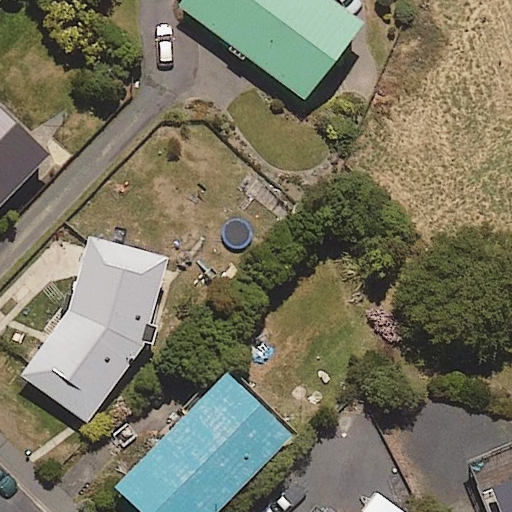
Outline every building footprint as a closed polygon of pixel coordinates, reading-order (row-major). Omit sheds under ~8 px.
[(341,0),(172,0),(299,90),(356,10),(341,0)] [(0,104),(0,191),(44,146),(0,104)] [(58,304),(15,368),(80,417),(139,336),(158,245),(79,228),(64,287),(59,286),(54,302),(58,304)] [(215,363),(106,480),(140,511),(203,511),(284,427),(215,363)] [(511,511),(511,466),(482,479),(495,511),(511,511)] [(338,511),(319,497),(306,511),(338,511)]
